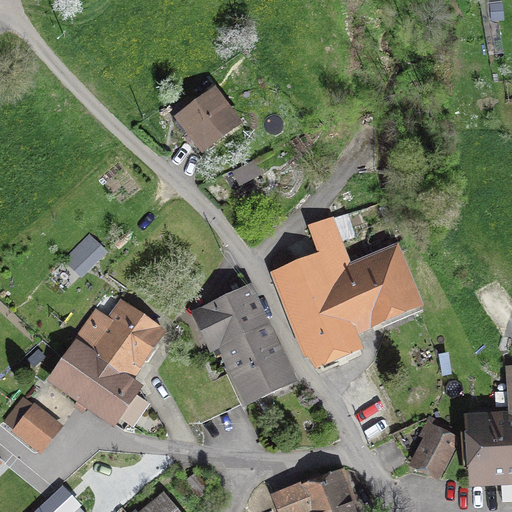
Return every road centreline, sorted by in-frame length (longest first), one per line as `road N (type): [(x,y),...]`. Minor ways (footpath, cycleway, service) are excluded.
road 1 (residential): [(0,3),(229,235),(361,459)]
road 2 (residential): [(361,459),(255,460),(230,511)]
